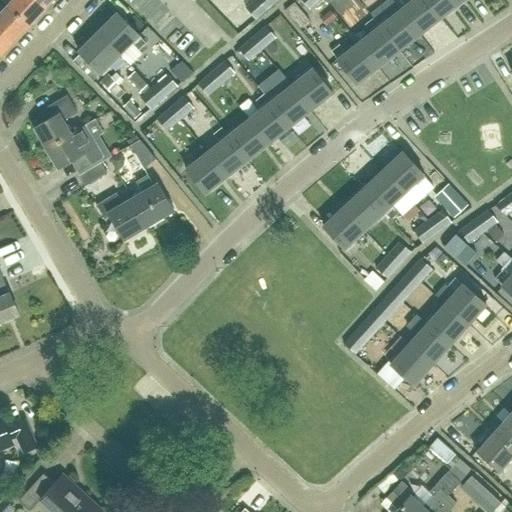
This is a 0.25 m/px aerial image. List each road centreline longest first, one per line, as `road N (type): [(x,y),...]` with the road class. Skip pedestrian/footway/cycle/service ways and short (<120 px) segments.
road 1 (residential): [(130,342),(327,147),(511,20)]
road 2 (residential): [(243,451),(185,488),(160,493),(26,366)]
road 3 (residential): [(511,359),(309,508)]
road 4 (residential): [(108,325),(0,164)]
road 5 (residential): [(243,451),(130,342)]
